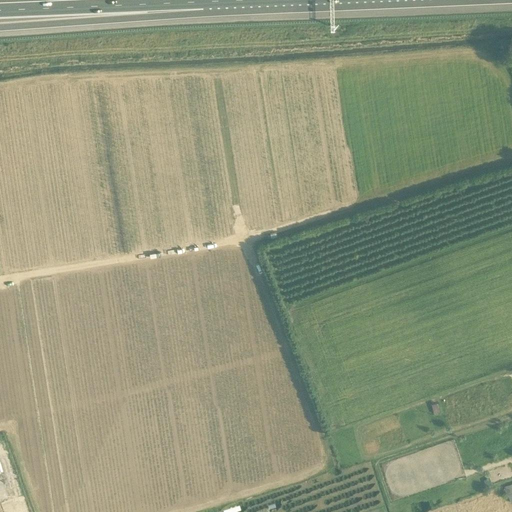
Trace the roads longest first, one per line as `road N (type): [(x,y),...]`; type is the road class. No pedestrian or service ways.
road 1 (motorway): [(0,24),(205,1)]
road 2 (motorway): [(0,10),(205,1)]
